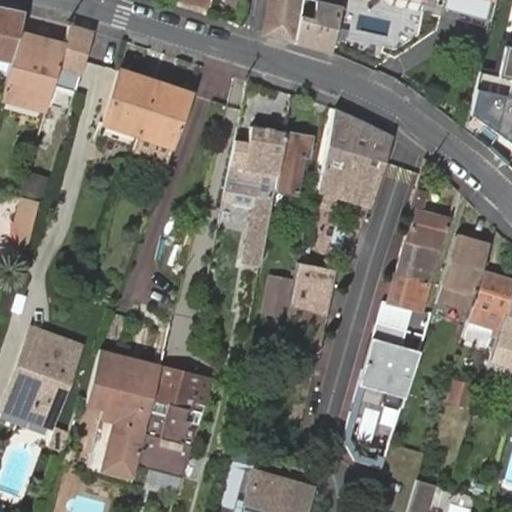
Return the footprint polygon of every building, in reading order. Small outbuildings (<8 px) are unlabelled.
[(268,0),(263,34),(294,42),(302,0),(268,0)] [(314,0),(303,45),(330,52),(341,5),(341,0),(327,0),(328,2),(316,0),(314,0)] [(0,74),(5,75),(9,61),(17,31),(23,13),(0,7),(0,74)] [(93,32),(70,25),(64,44),(54,81),(59,83),(57,87),(75,92),(79,76),(93,32)] [(0,94),(0,101),(14,105),(33,36),(17,31),(9,61),(5,75),(0,94)] [(33,36),(14,105),(45,113),(54,81),(64,44),(33,36)] [(511,46),(504,45),(497,80),(481,76),(472,117),(511,144),(511,46)] [(102,124),(136,135),(154,82),(117,70),(102,124)] [(171,147),(191,94),(154,82),(136,135),(171,147)] [(391,136),(334,108),(320,185),(350,194),(349,198),(357,201),(364,203),(362,210),(366,211),(369,204),(391,136)] [(283,134),(283,133),(251,127),(247,148),(242,147),(238,168),(236,184),(258,188),(256,198),(243,262),(260,265),(274,188),(276,174),(283,134)] [(309,138),(283,134),(276,174),(274,188),(294,191),(300,154),(306,155),(309,138)] [(133,148),(167,160),(171,147),(136,135),(133,148)] [(129,158),(163,170),(167,160),(133,148),(129,158)] [(229,166),(224,192),(256,198),(258,188),(236,184),(238,168),(229,166)] [(27,173),(21,192),(41,198),(47,178),(27,173)] [(350,194),(320,185),(319,189),(349,198),(350,194)] [(424,192),(416,189),(408,214),(412,216),(404,242),(439,250),(448,218),(419,210),(424,192)] [(39,200),(21,197),(15,221),(18,248),(25,250),(38,202),(39,200)] [(440,286),(436,297),(468,307),(474,291),(488,245),(455,235),(449,254),(441,282),(440,286)] [(439,250),(404,242),(402,250),(395,274),(429,283),(439,250)] [(297,263),(289,305),(326,312),(334,271),(298,264),(297,263)] [(504,316),(511,289),(511,281),(483,272),(473,307),(474,307),(470,320),(494,328),(492,335),(498,337),(500,329),(504,316)] [(387,304),(421,312),(429,283),(395,274),(387,304)] [(282,316),(289,282),(268,278),(262,312),(282,316)] [(511,289),(504,316),(500,329),(498,337),(487,372),(507,377),(511,378),(511,289)] [(387,304),(380,300),(356,385),(402,399),(417,352),(429,314),(421,312),(387,304)] [(289,305),(281,348),(304,353),(317,356),(326,312),(289,305)] [(74,345),(34,331),(6,407),(46,421),(74,345)] [(111,360),(96,356),(85,404),(100,408),(116,411),(102,472),(131,479),(146,419),(157,370),(111,360)] [(196,433),(203,407),(199,406),(192,404),(201,376),(165,366),(135,467),(182,476),(196,433)] [(465,407),(470,386),(454,381),(448,402),(465,407)] [(100,408),(85,473),(130,484),(131,479),(102,472),(116,411),(100,408)] [(511,445),(500,487),(511,490),(511,445)] [(301,511),(308,488),(253,473),(245,500),(272,508),(270,511),(301,511)] [(412,478),(402,511),(428,511),(436,484),(412,478)] [(449,503),(447,511),(469,511),(470,509),(449,503)]
